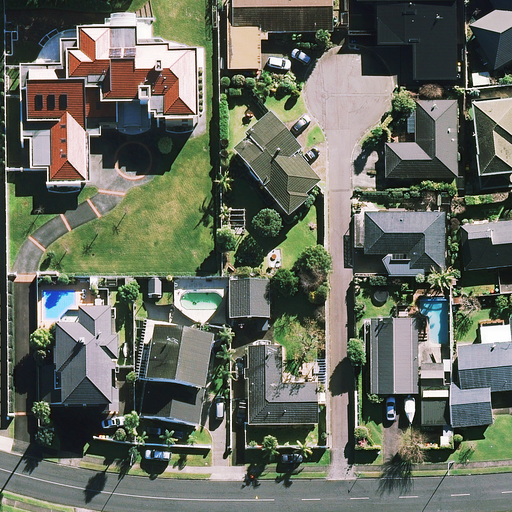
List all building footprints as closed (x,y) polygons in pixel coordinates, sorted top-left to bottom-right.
[(332,0),(231,0),(229,71),(260,73),(261,34),(331,37),(332,0)] [(448,39),(448,0),(382,0),(383,47),(420,47),(420,77),(458,77),(458,39),(448,39)] [(511,0),(483,0),(487,24),(505,21),(507,34),(511,33),(511,0)] [(101,140),(101,129),(115,129),(115,133),(150,132),(150,125),(197,125),(197,56),(185,56),(185,52),(151,52),(151,19),(106,20),(106,33),(62,33),(63,69),(23,69),(24,141),(29,141),(30,172),(49,172),(49,187),(90,187),(89,140),(101,140)] [(511,100),(477,104),(486,190),(511,187),(511,100)] [(459,177),(459,102),(418,102),(418,144),(389,144),(389,178),(459,177)] [(232,152),(288,221),(310,203),(306,198),(319,187),(295,158),(301,154),(272,119),(232,152)] [(445,277),(446,214),(368,212),(367,254),(389,254),(388,276),(445,277)] [(511,220),(463,226),(467,271),(511,266),(511,220)] [(269,321),(269,284),(230,284),(230,320),(269,321)] [(116,315),(79,313),(78,330),(57,329),(55,371),(43,370),(41,407),(111,411),(116,315)] [(511,343),(460,347),(460,357),(444,358),(445,368),(422,370),(418,318),(373,321),(377,395),(424,392),(426,426),(443,425),(444,448),(454,448),(453,427),(495,424),(492,391),(511,389),(511,343)] [(213,339),(154,330),(140,418),(199,427),(213,339)] [(282,387),(282,350),(249,350),(249,427),(317,427),(317,387),(282,387)]
